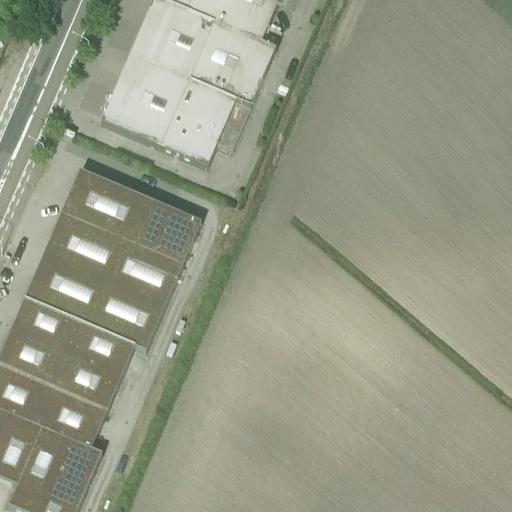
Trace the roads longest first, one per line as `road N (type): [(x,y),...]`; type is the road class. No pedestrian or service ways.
road 1 (unknown): [(303,0),(228,177),(31,119)]
road 2 (primary): [(0,190),(83,0)]
